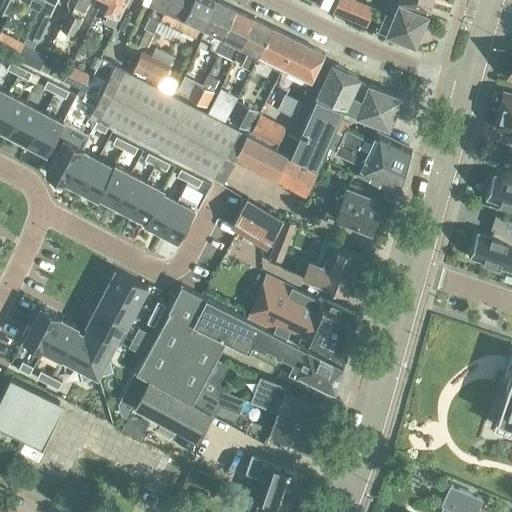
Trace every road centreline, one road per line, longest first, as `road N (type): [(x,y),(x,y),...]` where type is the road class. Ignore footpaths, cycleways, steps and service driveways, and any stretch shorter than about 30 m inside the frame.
road 1 (tertiary): [(339,511),(467,86)]
road 2 (residential): [(40,213),(166,272),(182,263),(209,213)]
road 3 (residential): [(275,0),(467,86)]
